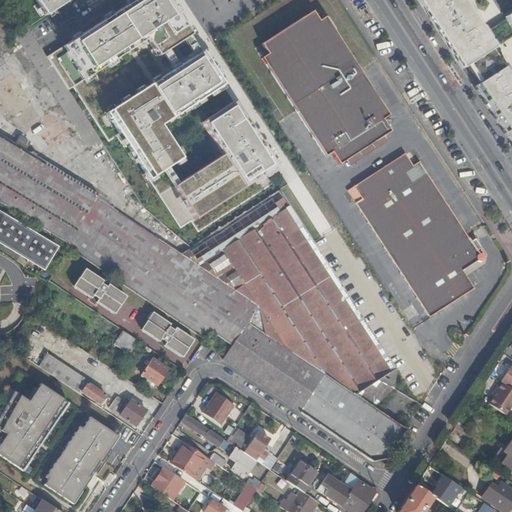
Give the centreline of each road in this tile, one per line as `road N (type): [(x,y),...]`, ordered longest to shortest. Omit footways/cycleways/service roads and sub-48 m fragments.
road 1 (residential): [(391,488),(214,370),(199,372),(108,511)]
road 2 (residential): [(177,0),(329,233)]
road 3 (primary): [(372,0),(511,211)]
road 4 (primary): [(511,179),(390,0)]
road 5 (residential): [(391,488),(466,371)]
